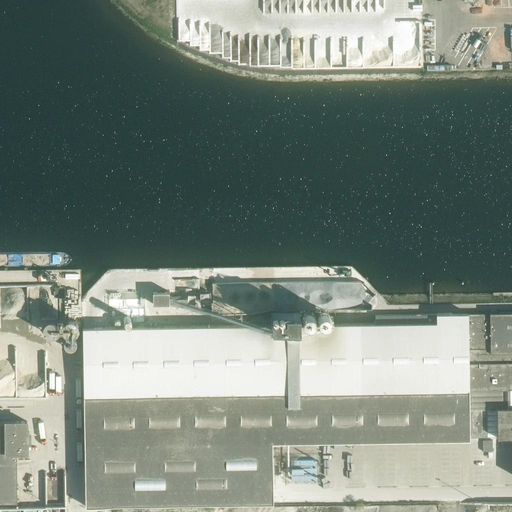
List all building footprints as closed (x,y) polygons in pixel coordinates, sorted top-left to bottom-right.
[(511,311),(490,312),(490,351),(511,350),(511,311)] [(253,325),(83,327),(84,395),(469,389),(469,351),(490,351),(490,312),(437,313),(375,314),(375,323),(300,323),(300,312),(271,312),(271,325),(253,325)] [(511,350),(490,351),(469,351),(469,389),(511,388),(511,350)] [(502,406),(511,406),(511,388),(469,389),(470,433),(487,433),(487,437),(502,437),(502,406)] [(470,433),(469,389),(84,395),(84,444),(272,441),(470,438),(470,433)] [(511,406),(502,406),(502,437),(511,436),(511,406)] [(27,421),(17,421),(0,421),(0,502),(17,502),(17,452),(27,452),(27,421)] [(273,503),(272,441),(84,444),(85,506),(273,503)]
